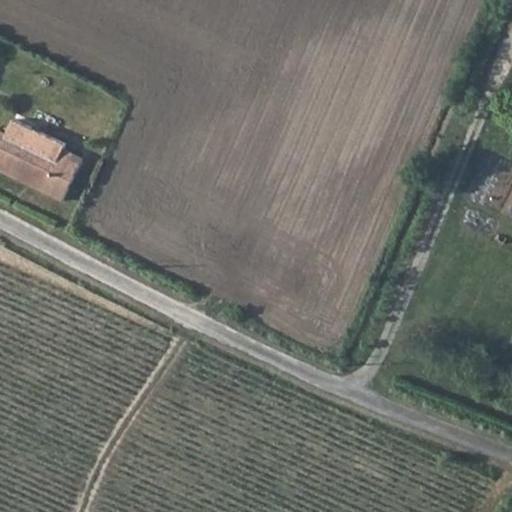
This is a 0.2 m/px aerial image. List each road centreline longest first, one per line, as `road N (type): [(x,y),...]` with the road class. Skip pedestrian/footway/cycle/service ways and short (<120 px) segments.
road 1 (residential): [(0,223),(279,360),(511,462)]
road 2 (track): [(80,511),(94,465),(191,318)]
